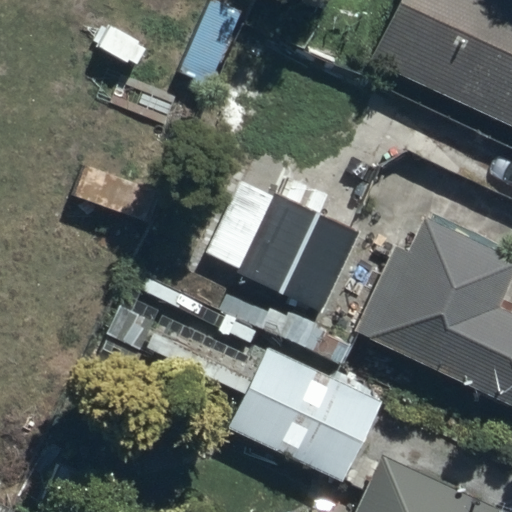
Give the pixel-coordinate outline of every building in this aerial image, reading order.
[(511,0),(385,0),(361,53),(511,123),(511,0)] [(201,249),(316,307),(354,226),(251,178),(248,184),(234,177),(201,249)] [(389,238),(348,323),(511,401),(511,310),(491,300),(511,256),(511,255),(413,208),(397,241),(389,238)] [(333,476),(335,472),(374,394),(251,333),(253,328),(131,268),(103,324),(236,390),(221,420),(333,476)] [(283,305),(271,329),(327,357),(341,330),(315,317),(314,320),(283,305)] [(497,511),(499,508),(376,447),(343,511),(497,511)]
